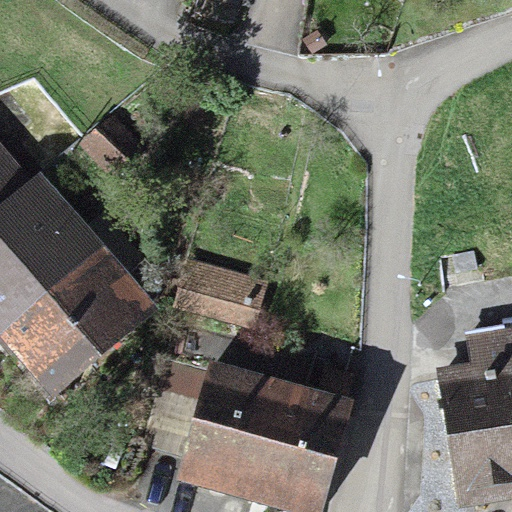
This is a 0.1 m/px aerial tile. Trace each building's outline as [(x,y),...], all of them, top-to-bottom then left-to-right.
[(135,153),(102,118),(82,137),(116,171),(135,153)] [(134,301),(25,170),(10,183),(0,191),(0,317),(46,373),(134,301)] [(0,191),(10,183),(0,170),(0,191)] [(266,280),(175,269),(169,315),(260,326),(266,280)] [(475,364),(438,369),(454,481),(511,472),(511,330),(471,337),(475,364)] [(344,397),(197,349),(161,459),(308,507),(344,397)]
